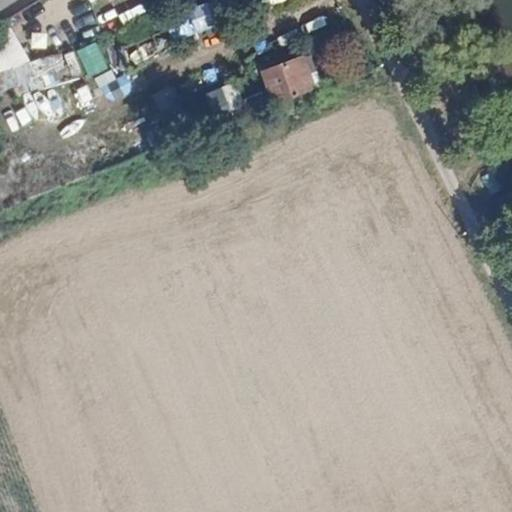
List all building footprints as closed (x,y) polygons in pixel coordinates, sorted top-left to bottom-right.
[(210,7),(153,18),(157,42),(215,31),(210,7)] [(0,35),(0,71),(27,62),(15,30),(0,35)] [(88,76),(108,69),(98,42),(78,49),(88,76)] [(278,103),(315,88),(303,57),(266,71),(278,103)] [(212,103),(223,99),(227,111),(243,106),(236,82),(208,91),(212,103)] [(11,88),(0,92),(0,117),(16,153),(35,145),(11,88)] [(95,134),(2,165),(13,197),(106,166),(95,134)]
